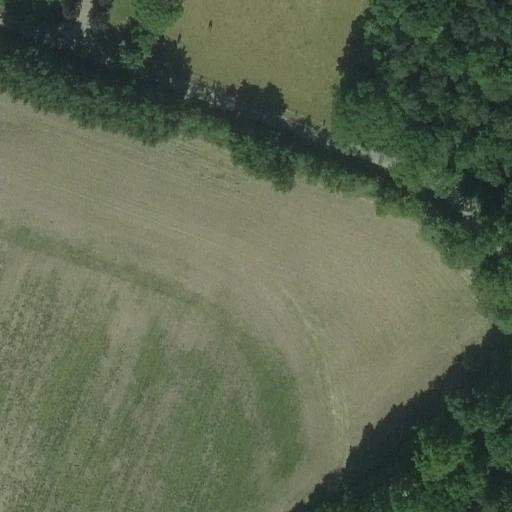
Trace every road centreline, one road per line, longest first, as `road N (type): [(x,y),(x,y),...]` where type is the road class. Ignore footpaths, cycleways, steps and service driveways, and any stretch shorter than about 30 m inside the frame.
road 1 (unclassified): [(511,260),(423,178),(0,19)]
road 2 (unclassified): [(380,511),(511,389)]
